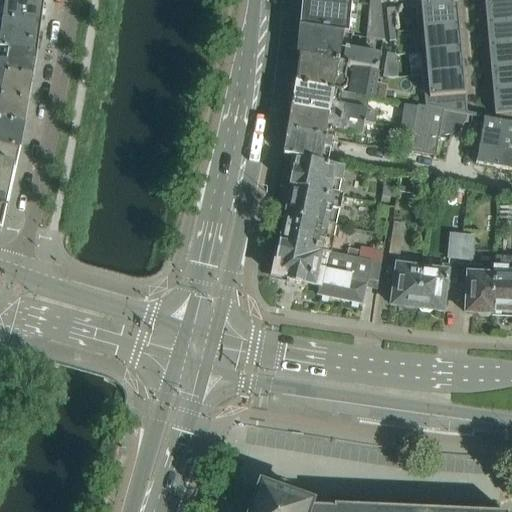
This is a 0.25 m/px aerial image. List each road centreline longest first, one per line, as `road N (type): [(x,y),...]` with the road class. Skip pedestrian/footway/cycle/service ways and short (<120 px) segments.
road 1 (secondary): [(511,374),(345,362),(199,331)]
road 2 (residential): [(15,273),(71,0)]
road 3 (secondary): [(240,380),(511,419)]
road 4 (secondary): [(217,252),(261,54)]
road 5 (secondary): [(90,332),(145,392),(160,467)]
road 6 (tertiary): [(149,316),(15,273)]
